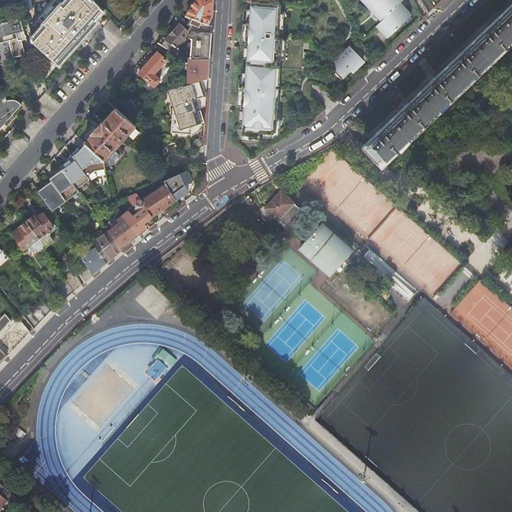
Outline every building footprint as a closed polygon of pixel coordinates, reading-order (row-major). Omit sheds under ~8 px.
[(91,22),(102,10),(92,0),(69,0),(63,7),(55,0),(54,0),(39,18),(47,25),(33,41),(43,77),(91,22)] [(195,0),(193,3),(189,8),(186,16),(191,18),(189,24),(191,25),(199,28),(201,23),(207,25),(207,24),(211,25),(212,0),(195,0)] [(247,0),(247,2),(250,2),(249,9),(249,19),(249,22),(246,22),(246,24),(245,43),(245,45),(247,45),(247,48),(246,58),(245,73),(244,83),(244,85),(242,85),(242,87),(240,106),(240,108),(243,108),(242,111),(242,121),(241,135),(242,135),(248,135),(248,138),(258,139),(260,139),(260,133),(263,133),(272,134),(275,131),(276,119),(278,88),(275,88),(275,85),(275,75),(277,60),(280,60),(280,58),(282,39),(282,37),(278,37),(278,32),(280,13),(280,4),(278,4),(278,0),(247,0)] [(362,0),(370,8),(382,20),(377,25),(388,37),(411,15),(399,3),(402,0),(362,0)] [(421,0),(423,2),(428,13),(434,7),(430,0),(421,0)] [(511,2),(364,146),(385,165),(511,42),(511,2)] [(0,24),(0,43),(9,42),(9,44),(8,44),(12,59),(24,56),(20,41),(18,42),(15,34),(23,31),(20,19),(5,23),(4,22),(2,23),(2,24),(0,24)] [(191,25),(188,31),(189,33),(190,34),(189,37),(191,38),(191,58),(208,58),(210,33),(211,25),(207,24),(207,25),(201,23),(199,28),(191,25)] [(188,31),(180,24),(175,29),(170,34),(166,39),(164,36),(157,43),(175,54),(179,49),(176,47),(181,42),(182,43),(186,39),(184,38),(189,33),(188,31)] [(181,58),(186,58),(186,56),(186,55),(186,53),(187,51),(189,44),(186,43),(180,57),(181,58)] [(363,61),(350,47),(330,67),(341,80),(351,70),(352,71),(363,61)] [(138,74),(139,74),(149,83),(153,87),(159,80),(154,75),(166,60),(157,53),(138,74)] [(207,78),(208,58),(191,58),(186,58),(181,58),(181,60),(183,61),(183,85),(207,78)] [(139,74),(137,75),(145,82),(147,84),(149,83),(139,74)] [(205,102),(207,78),(183,85),(174,88),(171,89),(176,104),(172,105),(171,133),(191,134),(192,125),(201,122),(203,122),(203,119),(198,104),(205,102)] [(122,104),(121,103),(115,109),(134,126),(144,114),(140,99),(129,102),(122,104)] [(0,128),(22,105),(16,102),(9,100),(0,102),(0,128)] [(134,126),(115,109),(85,143),(95,153),(104,161),(135,126),(134,126)] [(280,119),(276,119),(275,131),(272,134),(263,133),(262,137),(273,137),(279,133),(280,119)] [(201,122),(192,125),(191,134),(191,135),(195,133),(198,131),(200,127),(201,122)] [(95,153),(85,143),(75,154),(78,157),(86,164),(95,153)] [(75,154),(66,145),(58,154),(46,167),(39,175),(52,186),(62,175),(66,170),(78,157),(75,154)] [(364,146),(362,148),(382,168),(385,165),(364,146)] [(190,183),(184,172),(163,181),(165,184),(175,200),(188,191),(184,186),(190,183)] [(175,200),(165,184),(151,193),(141,201),(151,217),(175,200)] [(301,213),(281,193),(265,209),(285,229),(301,213)] [(151,217),(141,201),(136,194),(127,198),(138,212),(132,217),(129,212),(127,212),(122,216),(117,220),(117,222),(118,224),(108,232),(111,236),(120,252),(121,251),(119,248),(137,234),(135,230),(144,223),(151,217)] [(34,216),(26,222),(38,239),(44,248),(53,242),(47,233),(54,228),(43,214),(36,219),(34,216)] [(38,239),(26,222),(18,228),(20,230),(13,236),(24,250),(30,245),(35,251),(38,252),(44,248),(38,239)] [(147,227),(144,223),(135,230),(137,234),(147,227)] [(301,248),(304,252),(325,270),(332,277),(344,263),(353,253),(321,225),(305,243),(301,248)] [(111,236),(108,232),(93,242),(96,247),(106,264),(120,252),(111,236)] [(96,247),(80,255),(85,263),(92,276),(106,264),(96,247)] [(92,276),(85,263),(76,269),(85,283),(93,277),(92,276)] [(73,293),(81,286),(72,271),(63,276),(66,281),(73,293)] [(63,301),(73,293),(66,281),(56,289),(63,301)] [(43,300),(24,318),(33,330),(51,312),(43,300)] [(0,333),(10,323),(4,316),(0,319),(0,333)] [(29,334),(18,321),(0,339),(0,350),(7,358),(29,334)] [(0,489),(2,487),(0,485),(0,511),(5,511),(16,499),(11,495),(5,502),(0,497),(0,489)]
